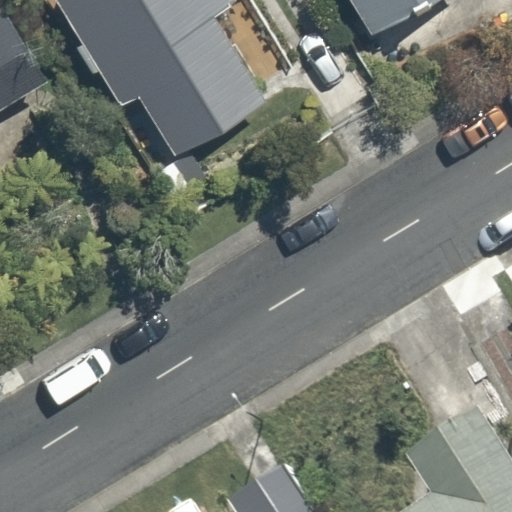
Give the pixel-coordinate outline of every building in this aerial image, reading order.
[(0,0),(0,93),(46,68),(8,0),(0,0)] [(61,0),(110,99),(138,85),(175,159),(300,98),(264,24),(252,0),(61,0)] [(354,0),(367,20),(400,0),(354,0)] [(432,0),(376,20),(388,56),(477,25),(467,0),(432,0)] [(511,511),(511,419),(501,401),(418,451),(444,495),(414,511),(511,511)]
